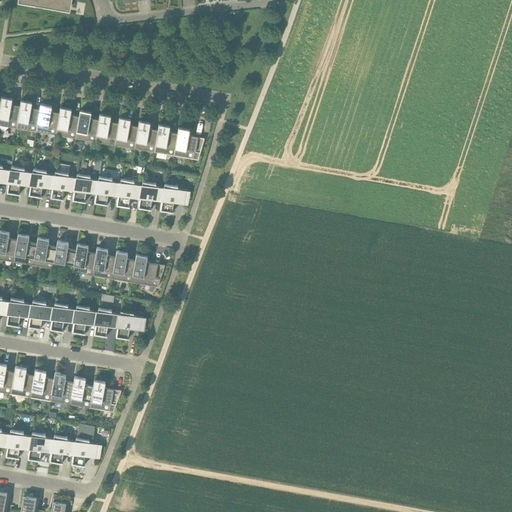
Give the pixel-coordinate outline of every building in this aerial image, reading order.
[(70,8),(71,0),(21,0),(70,8)] [(0,104),(0,125),(16,128),(20,106),(11,105),(12,99),(1,97),(0,104)] [(16,128),(36,132),(40,110),(31,108),(32,102),(21,100),(20,106),(16,128)] [(36,132),(56,135),(59,113),(51,112),(52,106),(41,104),(40,110),(36,132)] [(56,135),(75,139),(79,117),(70,115),(72,109),(60,107),(59,113),(56,135)] [(75,139),(95,142),(99,120),(90,119),(91,113),(80,111),(79,117),(75,139)] [(95,142),(115,145),(118,123),(110,122),(111,116),(100,114),(99,120),(95,142)] [(115,145),(134,149),(138,127),(130,125),(131,119),(119,117),(118,123),(115,145)] [(134,149),(154,152),(158,130),(149,129),(150,123),(139,121),(138,127),(134,149)] [(154,152),(174,156),(178,134),(169,132),(170,126),(159,124),(158,130),(154,152)] [(198,160),(200,153),(205,138),(189,136),(190,130),(179,128),(178,134),(174,156),(198,160)] [(0,181),(9,183),(11,170),(1,168),(2,166),(3,167),(3,166),(0,165),(0,181)] [(21,184),(31,186),(33,173),(23,171),(23,169),(25,169),(25,168),(12,166),(11,170),(9,183),(7,192),(20,194),(20,193),(19,193),(21,184)] [(43,187),(52,188),(55,175),(45,173),(45,172),(47,172),(47,171),(34,169),(33,173),(31,186),(29,195),(42,197),(42,196),(41,196),(43,187)] [(65,189),(74,191),(77,178),(67,176),(67,174),(69,174),(69,173),(55,171),(55,175),(52,188),(51,197),(64,199),(63,198),(65,189)] [(87,192),(96,193),(99,180),(89,178),(89,177),(90,177),(91,176),(77,174),(77,178),(74,191),(73,200),(86,202),(86,201),(85,201),(87,192)] [(108,194),(118,196),(121,183),(111,181),(111,179),(112,179),(99,176),(99,180),(96,193),(95,202),(108,205),(108,204),(107,203),(108,194)] [(130,197),(140,198),(142,185),(133,184),(133,182),(134,182),(134,181),(121,179),(121,183),(118,196),(117,205),(130,207),(130,206),(129,206),(130,197)] [(152,199),(162,201),(164,188),(154,186),(155,184),(156,184),(143,181),(142,185),(140,198),(139,207),(151,210),(152,209),(151,209),(152,199)] [(174,211),(173,211),(174,202),(184,204),(187,190),(176,189),(177,187),(178,187),(178,186),(165,184),(164,188),(162,201),(160,210),(173,212),(174,211)] [(0,259),(13,262),(17,240),(9,238),(10,232),(0,230),(0,259)] [(13,262),(33,265),(37,243),(28,242),(29,236),(18,234),(17,240),(13,262)] [(33,265),(53,269),(57,247),(48,245),(49,239),(38,237),(37,243),(33,265)] [(53,269),(73,272),(76,250),(68,248),(69,242),(58,241),(57,247),(53,269)] [(73,272),(92,275),(96,253),(88,252),(89,246),(77,244),(76,250),(73,272)] [(92,275),(112,279),(116,257),(107,255),(108,249),(97,247),(96,253),(92,275)] [(112,279),(132,282),(135,260),(127,259),(128,253),(117,251),(116,257),(112,279)] [(158,287),(160,280),(165,265),(147,262),(148,256),(136,254),(135,260),(132,282),(158,287)] [(0,313),(8,315),(10,302),(0,300),(1,298),(2,298),(0,297),(0,313)] [(20,316),(30,318),(32,304),(22,303),(23,301),(24,301),(24,300),(11,298),(10,302),(8,315),(6,324),(19,326),(20,325),(19,325),(20,316)] [(42,318),(52,320),(54,307),(44,305),(44,303),(46,303),(33,300),(32,304),(30,318),(28,326),(41,329),(41,328),(40,328),(42,318)] [(64,321),(74,323),(76,309),(66,308),(66,306),(68,306),(68,305),(55,303),(54,307),(52,320),(50,329),(63,331),(63,330),(62,330),(64,321)] [(86,323),(96,325),(98,312),(88,310),(88,308),(90,309),(90,308),(77,305),(76,309),(74,323),(72,331),(85,334),(85,333),(84,333),(86,323)] [(108,326),(117,328),(120,314),(110,313),(110,311),(112,311),(112,310),(98,308),(98,312),(96,325),(94,334),(107,336),(107,335),(106,335),(108,326)] [(128,338),(130,328),(140,330),(142,317),(132,315),(132,313),(133,314),(134,313),(120,310),(120,314),(117,328),(116,337),(129,339),(129,338),(128,338)] [(0,392),(10,394),(14,372),(6,371),(7,365),(0,363),(0,392)] [(10,394),(30,398),(34,376),(25,374),(26,368),(15,366),(14,372),(10,394)] [(30,398),(50,401),(54,379),(45,378),(46,372),(35,370),(34,376),(30,398)] [(50,401),(70,405),(73,383),(65,381),(66,375),(55,373),(54,379),(50,401)] [(70,405),(89,408),(93,386),(84,384),(86,378),(74,377),(73,383),(70,405)] [(113,412),(116,405),(121,391),(104,388),(105,382),(94,380),(93,386),(89,408),(113,412)] [(72,463),(85,466),(85,455),(96,457),(98,444),(87,442),(87,440),(91,440),(94,425),(79,423),(75,441),(73,455),(72,463)] [(0,445),(7,447),(10,434),(0,431),(0,430),(2,430),(0,429),(0,445)] [(20,448),(29,449),(32,436),(22,434),(22,433),(23,433),(24,432),(10,430),(10,434),(7,447),(6,456),(19,458),(19,457),(18,457),(20,448)] [(42,450),(51,452),(54,439),(43,437),(44,435),(45,435),(32,432),(32,436),(29,449),(28,458),(41,461),(41,460),(40,460),(42,450)] [(63,453),(73,455),(75,441),(65,440),(66,438),(67,438),(67,437),(54,435),(54,439),(51,452),(50,461),(63,463),(63,462),(62,462),(63,453)] [(10,494),(0,492),(0,511),(3,511),(4,511),(7,511),(10,494)] [(23,496),(20,511),(36,511),(39,499),(23,496)] [(50,511),(67,511),(69,504),(53,501),(50,511)]
